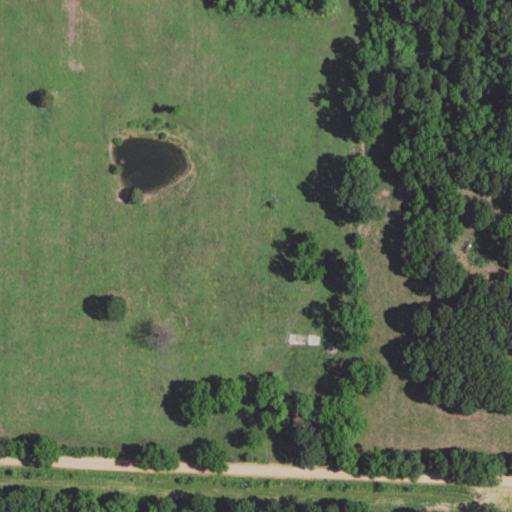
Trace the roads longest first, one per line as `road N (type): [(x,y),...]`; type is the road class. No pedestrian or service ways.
road 1 (residential): [(511,485),(0,461)]
road 2 (residential): [(380,142),(384,166),(404,187),(511,190)]
